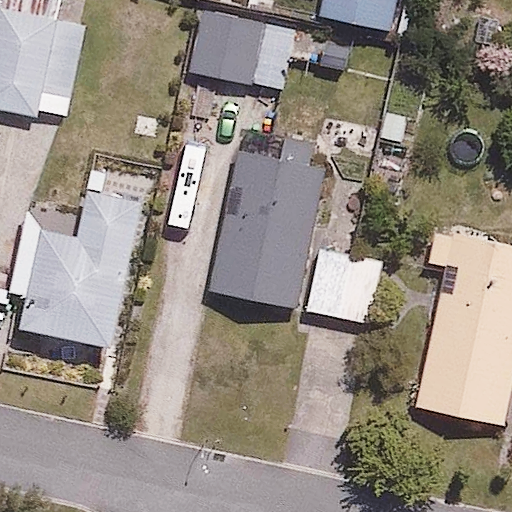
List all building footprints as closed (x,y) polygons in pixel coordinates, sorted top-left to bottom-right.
[(92,0),(0,0),(0,100),(73,114),(92,0)] [(391,25),(395,0),(322,0),(321,13),(391,25)] [(296,19),(204,4),(194,69),(286,83),(296,19)] [(208,288),(369,317),(381,248),(317,237),(331,160),(233,142),(208,288)] [(115,341),(144,191),(88,180),(85,197),(50,191),(25,324),(115,341)] [(511,409),(511,236),(437,222),(420,309),(441,313),(424,401),(511,417),(511,409)]
